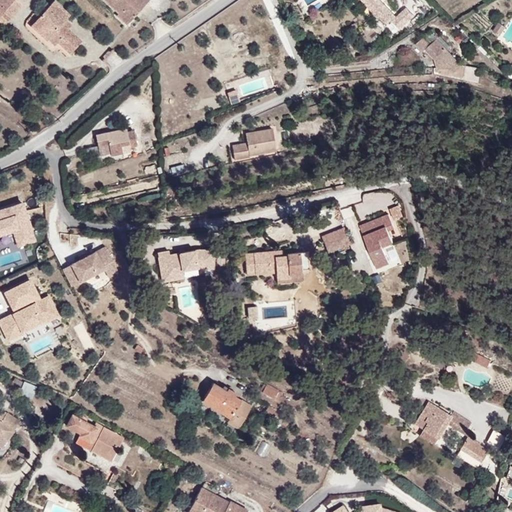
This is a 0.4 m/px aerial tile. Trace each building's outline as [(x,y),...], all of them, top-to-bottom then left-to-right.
[(0,0),(0,17),(15,0),(0,0)] [(44,0),(32,13),(40,20),(33,28),(42,36),(46,31),(66,49),(76,37),(63,25),(57,20),(60,15),(64,11),(51,0),(44,0)] [(116,5),(110,0),(104,0),(114,8),(116,5)] [(135,0),(110,0),(116,5),(114,8),(112,10),(122,20),(135,5),(131,1),(131,0),(133,0),(135,1),(135,0)] [(383,10),(373,0),(369,4),(378,14),(383,10)] [(420,2),(418,0),(403,0),(413,10),(420,2)] [(40,20),(32,13),(26,21),(33,28),(40,20)] [(66,21),(60,15),(57,20),(63,25),(66,21)] [(499,36),(504,28),(499,24),(494,32),(499,36)] [(450,61),(425,34),(418,40),(411,33),(404,39),(411,47),(414,44),(423,55),(425,65),(437,63),(442,68),(450,61)] [(102,57),(112,70),(122,62),(112,49),(102,57)] [(506,70),(497,60),(489,67),(498,77),(506,70)] [(466,78),(469,64),(451,61),(450,75),(466,78)] [(227,93),(231,105),(239,102),(234,90),(227,93)] [(131,143),(129,127),(121,128),(121,123),(88,129),(89,143),(102,142),(103,153),(115,152),(115,145),(131,143)] [(230,145),(233,161),(276,152),(271,130),(245,134),(246,142),(230,145)] [(102,150),(102,142),(89,143),(90,151),(102,150)] [(127,150),(126,143),(115,145),(115,152),(127,150)] [(155,165),(144,166),(145,173),(156,173),(155,165)] [(172,174),(185,172),(183,165),(171,167),(172,174)] [(105,212),(103,200),(85,204),(86,216),(105,212)] [(393,219),(402,216),(398,205),(389,208),(393,219)] [(52,213),(50,206),(42,209),(44,216),(52,213)] [(389,213),(359,224),(375,272),(411,260),(403,238),(398,239),(389,213)] [(345,227),(321,234),(326,253),(350,246),(345,227)] [(97,245),(55,267),(64,285),(96,268),(101,277),(111,271),(97,245)] [(161,249),(149,250),(153,281),(176,278),(175,271),(191,268),(206,268),(206,248),(188,248),(161,253),(161,249)] [(303,272),(301,252),(278,253),(278,257),(275,257),(274,250),(235,254),(237,277),(268,275),(269,281),(282,280),(286,276),(296,275),(296,272),(303,272)] [(296,285),(296,275),(286,276),(282,280),(269,281),(269,287),(296,285)] [(11,314),(0,319),(0,331),(5,342),(61,317),(50,295),(40,300),(30,279),(1,293),(11,314)] [(256,318),(256,306),(246,307),(247,319),(256,318)] [(485,357),(464,348),(460,358),(480,367),(485,357)] [(223,405),(230,395),(223,392),(227,386),(219,380),(214,387),(202,379),(191,394),(221,413),(232,420),(236,414),(223,405)] [(33,396),(39,386),(26,380),(22,388),(33,396)] [(265,389),(256,384),(253,389),(262,395),(265,389)] [(242,405),(229,397),(223,405),(236,414),(242,405)] [(445,432),(449,428),(451,429),(459,425),(433,405),(419,423),(425,427),(421,431),(424,433),(418,441),(422,444),(445,432)] [(0,441),(17,418),(2,408),(1,409),(0,411),(0,441)] [(230,422),(232,420),(221,413),(219,415),(230,422)] [(77,434),(82,422),(73,417),(68,428),(77,434)] [(115,468),(128,444),(100,428),(97,431),(82,422),(77,434),(86,440),(84,442),(99,450),(95,457),(115,468)] [(469,432),(459,425),(451,429),(464,439),(469,432)] [(499,446),(502,433),(490,430),(487,444),(499,446)] [(431,451),(445,432),(422,444),(431,451)] [(263,454),(266,442),(260,441),(257,452),(263,454)] [(95,457),(99,450),(84,442),(81,449),(95,457)] [(471,466),(481,452),(468,442),(457,456),(471,466)] [(489,458),(481,452),(471,466),(479,472),(489,458)] [(127,503),(134,489),(118,481),(111,493),(127,503)] [(238,511),(239,511),(221,501),(219,502),(192,488),(178,511),(238,511)] [(357,511),(396,511),(393,506),(385,511),(377,499),(357,511)] [(77,511),(54,502),(49,511),(77,511)]
